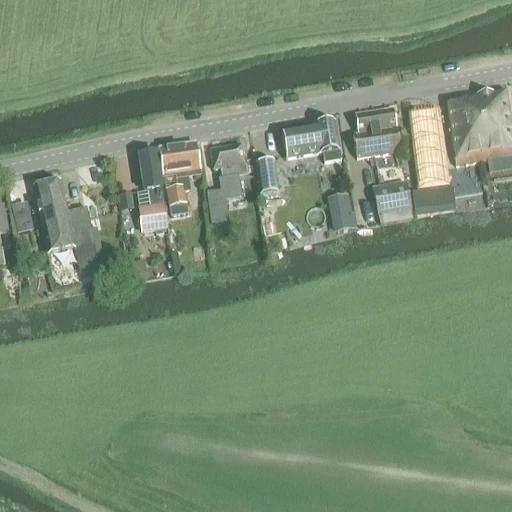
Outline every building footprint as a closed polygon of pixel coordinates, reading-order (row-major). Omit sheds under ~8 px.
[(464,104),(446,107),(456,169),(511,160),(511,137),(505,92),(463,98),(464,104)] [(439,110),(407,114),(418,195),(450,191),(439,110)] [(355,117),(358,136),(353,137),(357,161),(399,155),(393,112),(355,117)] [(334,124),(283,133),(287,161),(322,155),(324,165),(340,163),(334,124)] [(195,147),(159,152),(164,182),(176,181),(176,182),(177,191),(184,190),(184,195),(189,195),(188,181),(200,179),(195,147)] [(240,147),(210,152),(214,172),(221,171),(222,181),(220,182),(222,193),(223,193),(225,203),(242,200),(238,179),(246,177),(240,147)] [(157,154),(138,157),(144,196),(148,195),(150,209),(139,211),(143,236),(156,234),(168,233),(157,154)] [(274,165),(256,167),(260,198),(278,196),(274,165)] [(511,174),(492,178),(494,188),(511,184),(511,174)] [(46,188),(33,191),(48,259),(74,253),(78,269),(97,265),(91,234),(90,232),(85,210),(67,214),(61,185),(57,186),(55,183),(47,185),(46,188)] [(373,191),(380,228),(411,222),(409,212),(404,184),(373,191)] [(177,191),(166,193),(169,219),(187,217),(185,207),(186,207),(184,195),(184,190),(177,191)] [(222,193),(206,196),(210,225),(227,222),(225,203),(223,193),(222,193)] [(354,216),(351,217),(348,198),(331,201),(337,235),(357,231),(354,216)] [(0,267),(4,267),(0,247),(0,240),(10,239),(4,208),(0,208),(0,267)] [(228,230),(216,232),(219,248),(230,246),(228,230)] [(225,250),(215,251),(216,264),(226,263),(225,250)] [(147,281),(145,270),(127,273),(129,284),(147,281)]
